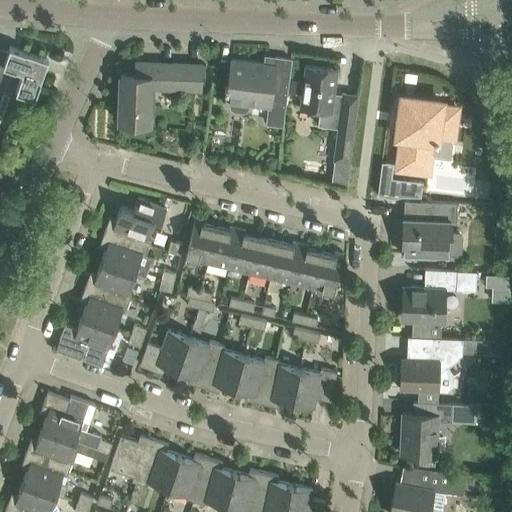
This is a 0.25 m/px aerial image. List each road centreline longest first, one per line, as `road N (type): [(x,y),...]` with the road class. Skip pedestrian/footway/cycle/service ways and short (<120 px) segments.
road 1 (residential): [(95,159),(361,223),(370,242),(359,454)]
road 2 (residential): [(359,454),(212,424),(25,357)]
road 3 (residential): [(391,24),(113,18)]
road 4 (residential): [(25,357),(95,159)]
road 5 (residential): [(50,146),(113,18)]
road 6 (residential): [(0,258),(50,146)]
